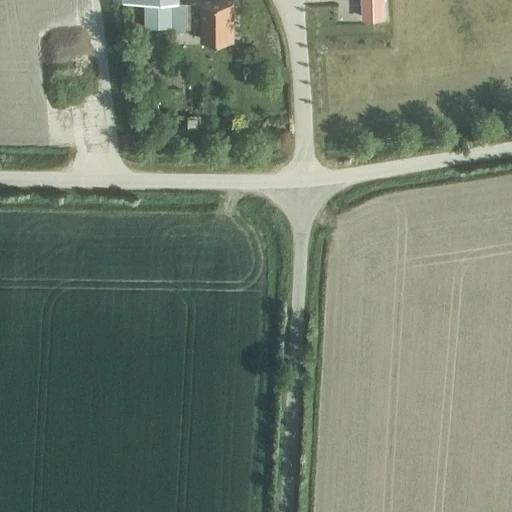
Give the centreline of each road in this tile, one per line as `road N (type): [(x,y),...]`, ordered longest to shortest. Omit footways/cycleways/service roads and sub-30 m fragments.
road 1 (unclassified): [(288,511),(302,185)]
road 2 (unclassified): [(0,175),(302,185)]
road 3 (unclassified): [(302,185),(511,147)]
road 4 (unknown): [(297,0),(302,185)]
road 5 (unknown): [(111,176),(106,0)]
